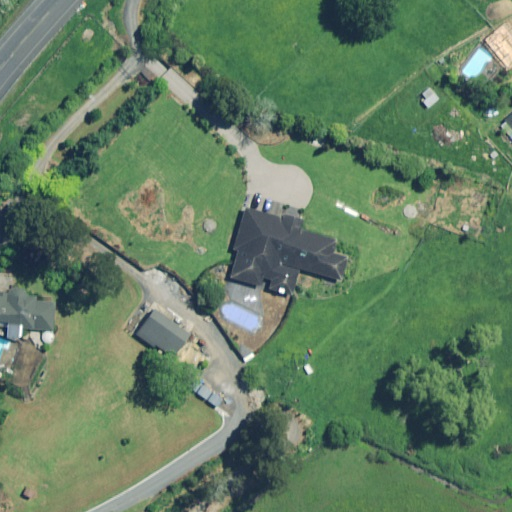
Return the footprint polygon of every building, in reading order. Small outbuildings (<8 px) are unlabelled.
[(438,99),(428,87),(417,96),(427,109),(438,99)] [(416,214),(409,205),(401,211),(408,220),(416,214)] [(261,288),(264,279),(268,280),(266,290),(290,297),(298,270),(338,282),(345,257),(330,253),(333,241),(298,230),(300,221),(281,216),(280,219),(246,209),(234,248),(236,249),(233,261),(235,261),(230,279),(261,288)] [(0,328),(47,330),(48,310),(35,310),(35,298),(23,298),(23,290),(8,289),(7,297),(0,296),(0,328)] [(194,327),(160,302),(142,327),(165,344),(160,350),(171,359),(194,327)] [(253,357),(242,343),(234,350),(245,363),(253,357)]
